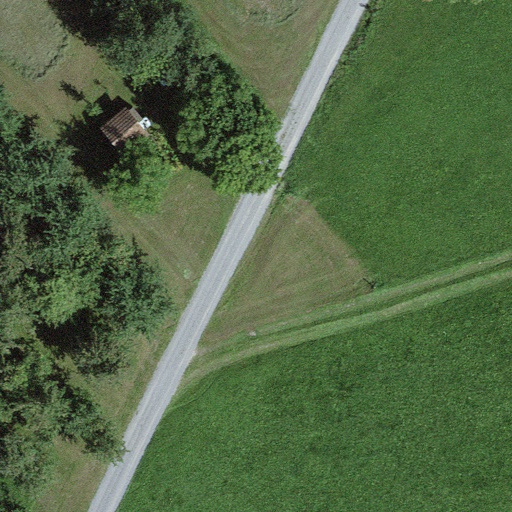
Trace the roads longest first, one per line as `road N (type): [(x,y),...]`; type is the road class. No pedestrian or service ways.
road 1 (track): [(363,0),(108,511)]
road 2 (track): [(511,273),(173,380)]
